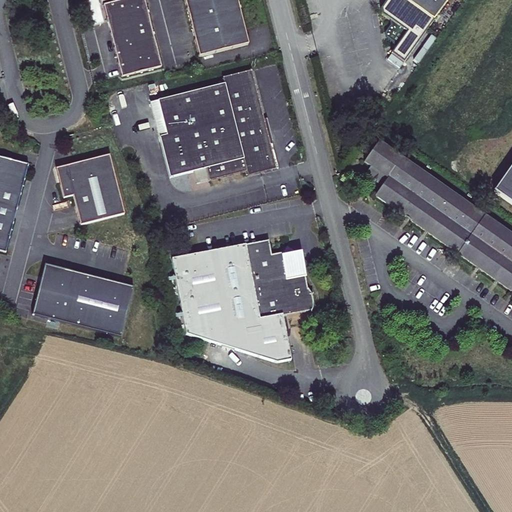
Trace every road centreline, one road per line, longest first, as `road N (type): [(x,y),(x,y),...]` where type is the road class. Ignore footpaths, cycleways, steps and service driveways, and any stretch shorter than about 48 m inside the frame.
road 1 (residential): [(279,0),(373,385)]
road 2 (unclassified): [(0,28),(19,107),(45,124),(62,119),(76,112),(80,94),(57,0)]
road 3 (track): [(484,511),(418,405),(373,385)]
